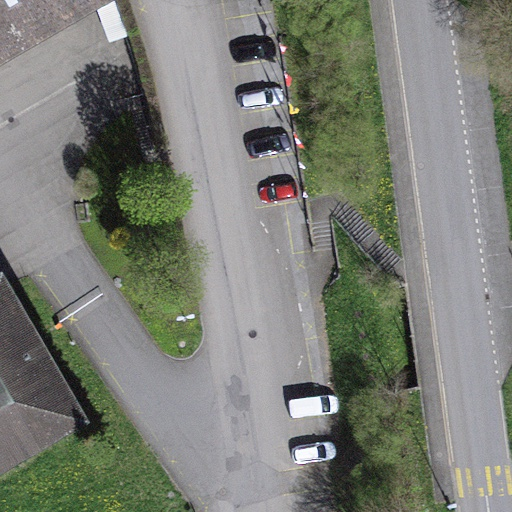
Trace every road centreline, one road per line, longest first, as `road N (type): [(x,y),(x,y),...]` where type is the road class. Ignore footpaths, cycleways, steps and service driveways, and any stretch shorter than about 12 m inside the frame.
road 1 (residential): [(180,0),(263,511)]
road 2 (residential): [(489,511),(410,0)]
